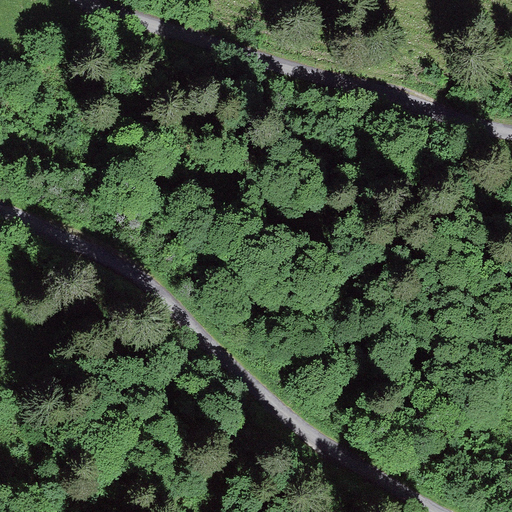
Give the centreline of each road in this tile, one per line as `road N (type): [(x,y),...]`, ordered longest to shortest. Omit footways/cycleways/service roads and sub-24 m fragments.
road 1 (unclassified): [(0,202),(121,262),(173,299),(318,437),(441,511)]
road 2 (unclassified): [(511,129),(85,0)]
